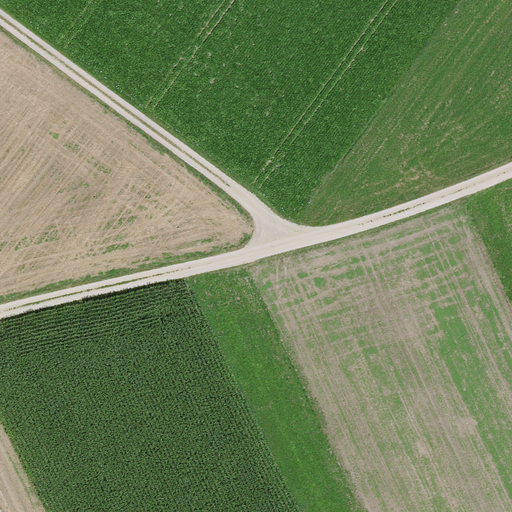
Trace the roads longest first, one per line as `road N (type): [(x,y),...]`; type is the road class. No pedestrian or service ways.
road 1 (track): [(0,18),(291,240)]
road 2 (track): [(0,308),(291,240)]
road 3 (track): [(291,240),(511,168)]
